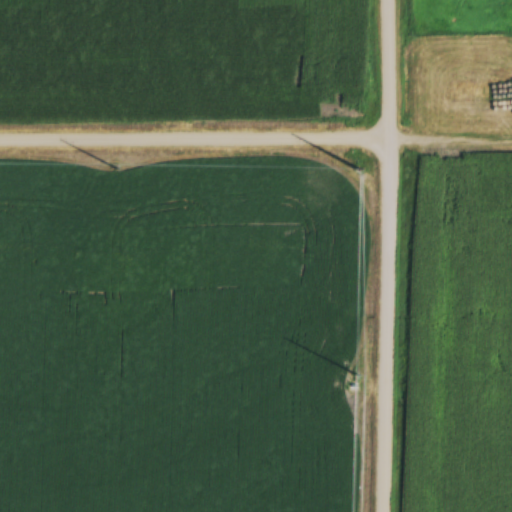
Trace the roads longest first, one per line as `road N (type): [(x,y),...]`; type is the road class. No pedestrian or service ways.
road 1 (residential): [(385,511),(388,0)]
road 2 (residential): [(391,140),(0,141)]
